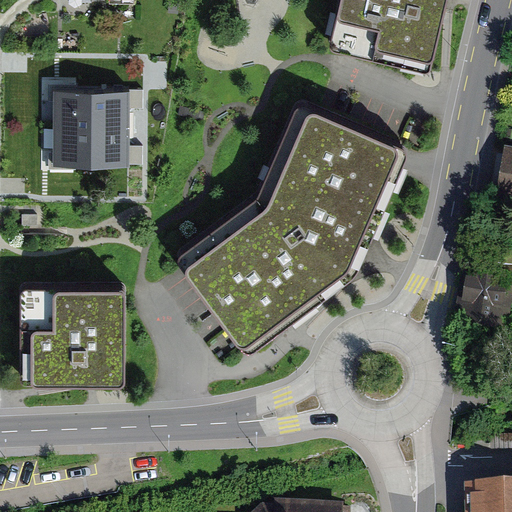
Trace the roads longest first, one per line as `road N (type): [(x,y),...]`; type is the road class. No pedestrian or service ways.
road 1 (tertiary): [(408,346),(447,231),(497,0)]
road 2 (tertiary): [(0,432),(246,420),(351,401)]
